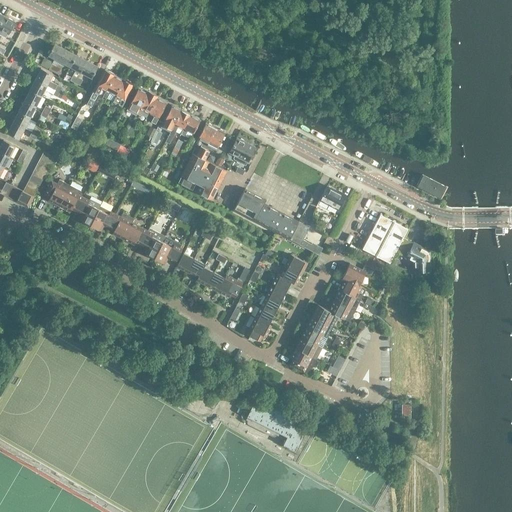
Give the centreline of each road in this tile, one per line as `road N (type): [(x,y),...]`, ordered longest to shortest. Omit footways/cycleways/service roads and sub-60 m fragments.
road 1 (tertiary): [(452,216),(416,205),(44,8)]
road 2 (residential): [(197,316),(0,211)]
road 3 (unclassified): [(271,361),(336,249)]
